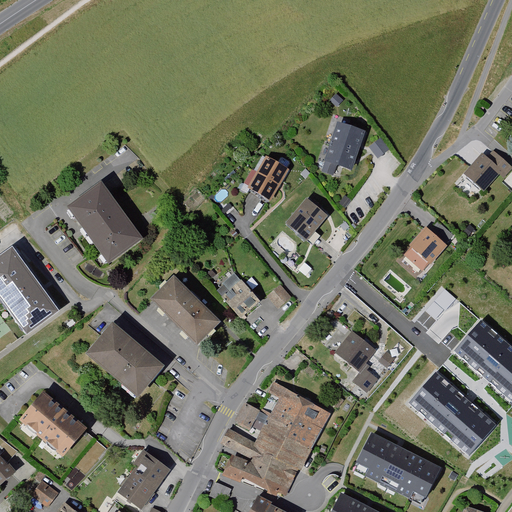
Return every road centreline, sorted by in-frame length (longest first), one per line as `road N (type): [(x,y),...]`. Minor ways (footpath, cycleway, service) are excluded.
road 1 (tertiary): [(404,186),(257,367),(175,511)]
road 2 (tertiary): [(497,0),(404,186)]
